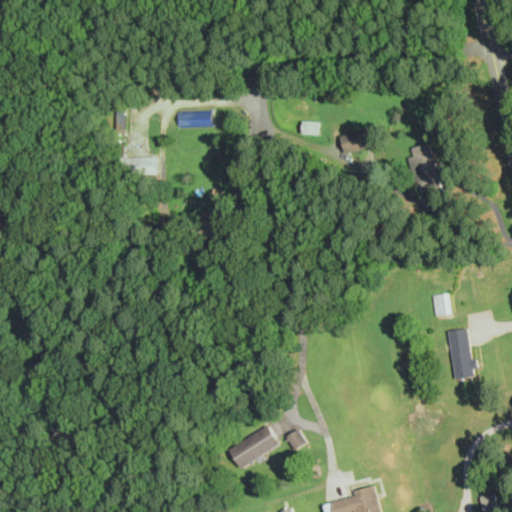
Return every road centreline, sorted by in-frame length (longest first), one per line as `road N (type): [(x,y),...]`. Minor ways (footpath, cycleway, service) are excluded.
road 1 (residential): [(494,55),(294,57),(273,70),(262,86),(303,269)]
road 2 (secondary): [(511,132),(481,0)]
